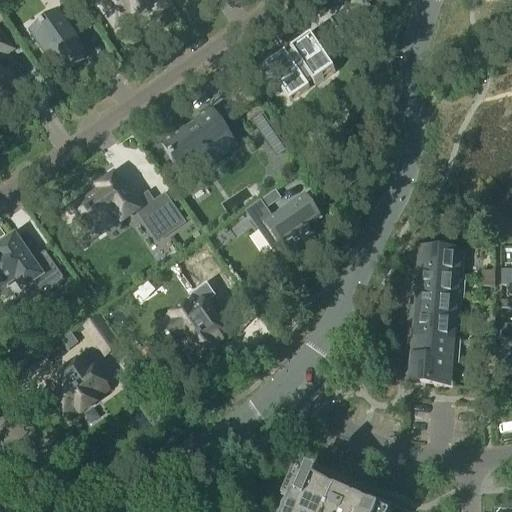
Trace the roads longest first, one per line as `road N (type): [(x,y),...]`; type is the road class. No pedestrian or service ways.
road 1 (tertiary): [(427,0),(410,80),(407,170),(355,283),(286,388)]
road 2 (residential): [(0,195),(268,0)]
road 3 (residential): [(286,388),(337,427),(388,451),(468,459),(511,454)]
road 4 (tertiary): [(286,388),(183,459),(137,511)]
road 5 (residential): [(0,401),(92,511)]
